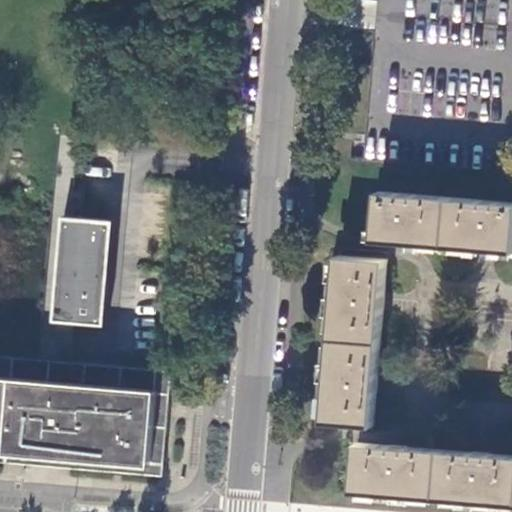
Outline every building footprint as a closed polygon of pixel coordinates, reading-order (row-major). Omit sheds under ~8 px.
[(511,0),(376,0),(363,160),(511,171),(511,0)] [(511,201),(379,191),(375,239),(511,249),(511,201)] [(57,309),(64,310),(71,226),(84,227),(82,257),(102,258),(96,322),(76,320),(76,321),(107,324),(117,219),(65,214),(57,309)] [(0,450),(165,465),(173,369),(72,361),(76,321),(76,320),(96,322),(102,258),(82,257),(84,227),(71,226),(64,310),(57,309),(56,319),(64,320),(61,360),(0,354),(0,450)] [(374,426),(388,259),(339,255),(324,421),(374,426)] [(511,453),(359,441),(354,492),(511,504),(511,453)] [(165,465),(0,450),(0,460),(165,475),(165,465)]
